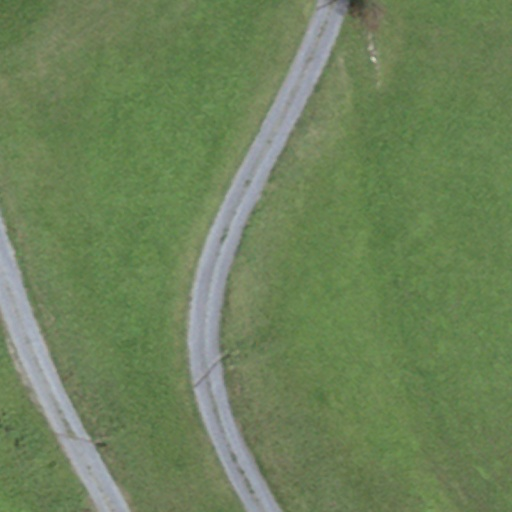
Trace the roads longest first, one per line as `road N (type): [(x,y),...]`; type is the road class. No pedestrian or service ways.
road 1 (track): [(275,511),(215,405),(204,341),(212,281),(345,0)]
road 2 (track): [(0,260),(36,369),(117,511)]
